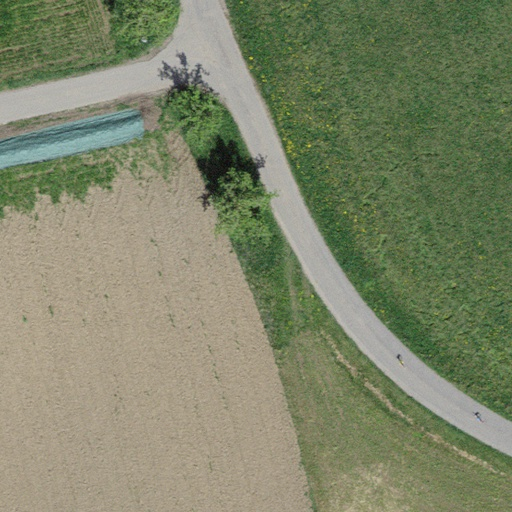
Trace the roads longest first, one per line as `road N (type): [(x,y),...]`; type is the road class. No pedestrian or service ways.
road 1 (track): [(511,438),(396,364),(306,242)]
road 2 (residential): [(0,107),(227,57)]
road 3 (residential): [(227,57),(306,242)]
